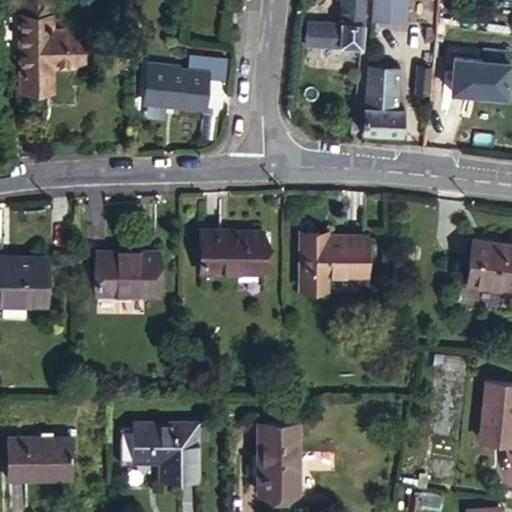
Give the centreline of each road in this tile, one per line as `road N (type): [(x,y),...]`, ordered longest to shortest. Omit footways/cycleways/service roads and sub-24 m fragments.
road 1 (residential): [(0,176),(258,165)]
road 2 (unclassified): [(258,165),(511,183)]
road 3 (residential): [(258,165),(272,0)]
